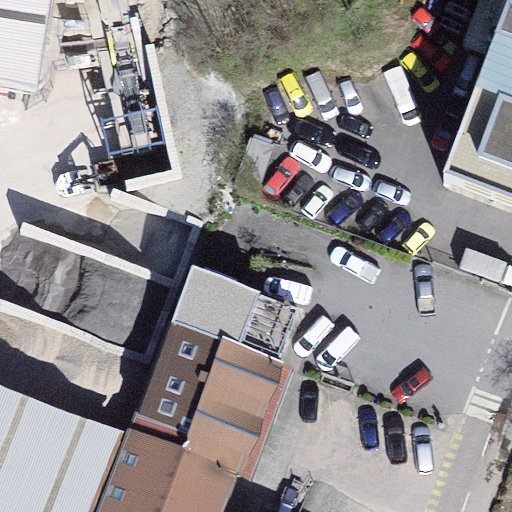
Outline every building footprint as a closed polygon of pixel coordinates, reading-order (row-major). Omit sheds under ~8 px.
[(50,0),(0,0),(0,88),(37,94),(50,0)] [(511,10),(445,188),(511,213),(511,10)] [(182,305),(173,334),(277,372),(299,317),(242,296),(218,305),(205,315),(182,305)] [(277,372),(173,334),(108,511),(214,511),(229,474),(238,477),(277,372)] [(0,511),(96,511),(124,441),(0,394),(0,511)]
